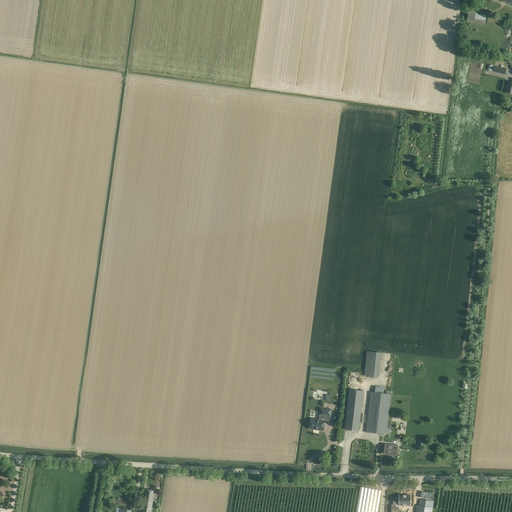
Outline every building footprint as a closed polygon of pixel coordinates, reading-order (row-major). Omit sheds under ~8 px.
[(501,67),(495,66),(493,72),(505,75),(506,68),(503,67),(501,67)] [(381,353),(368,352),(365,376),(378,377),(381,353)] [(384,387),(375,386),(375,393),(372,392),(367,432),(389,435),(390,428),(388,428),(391,395),(390,394),(391,391),(386,391),(386,394),(384,394),(384,387)] [(351,390),(346,429),(360,430),(360,422),(362,422),(363,413),(362,413),(364,391),(351,390)] [(311,418),(310,429),(323,431),(324,420),(324,417),(319,416),(319,419),(311,418)] [(384,448),(384,453),(389,453),(389,454),(392,454),(392,455),(396,456),(396,455),(397,454),(399,454),(400,449),(397,449),(398,445),(385,444),(384,448)] [(151,511),(153,499),(152,499),(154,491),(146,489),(145,498),(144,498),(141,511),(151,511)] [(410,505),(410,494),(398,494),(398,498),(393,498),(393,505),(392,505),(391,511),(398,511),(399,505),(410,505)] [(432,511),(434,501),(422,499),(421,505),(418,504),(417,511),(432,511)]
